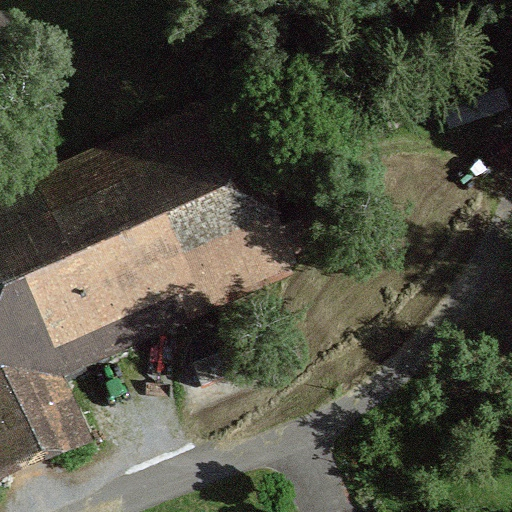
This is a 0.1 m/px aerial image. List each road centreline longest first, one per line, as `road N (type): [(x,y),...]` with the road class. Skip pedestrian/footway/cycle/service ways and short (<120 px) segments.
road 1 (unknown): [(486,259),(487,188),(474,160),(452,142),(412,136),(301,143),(249,135),(0,22)]
road 2 (residential): [(511,215),(446,318),(376,389),(312,427),(91,511)]
